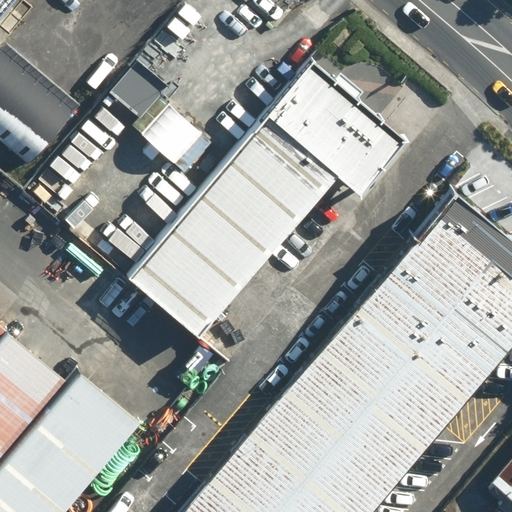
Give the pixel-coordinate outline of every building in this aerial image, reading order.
[(0,0),(0,13),(11,0),(0,0)] [(77,102),(15,49),(0,66),(0,143),(23,163),(77,102)] [(139,50),(109,84),(139,111),(169,77),(139,50)] [(397,136),(308,60),(127,269),(196,328),(334,170),(353,187),(397,136)] [(511,238),(446,193),(173,511),(364,511),(511,339),(511,238)] [(57,511),(131,426),(0,315),(0,511),(57,511)] [(511,511),(511,445),(453,511),(511,511)]
